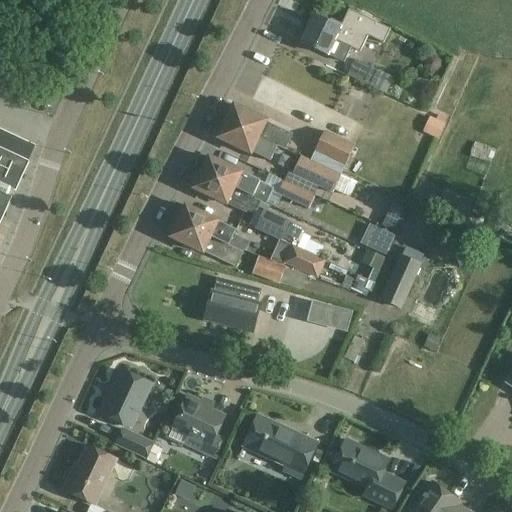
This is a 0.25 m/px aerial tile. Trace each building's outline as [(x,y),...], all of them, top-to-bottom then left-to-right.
[(391,30),(349,10),(343,25),(330,19),(329,22),(314,16),(301,43),(329,56),(337,40),(361,52),(368,36),(384,44),(391,30)] [(355,60),(348,76),(386,94),(394,78),(355,60)] [(278,146),(278,147),(286,151),(293,135),(268,123),(269,121),(234,104),(226,121),(278,146)] [(430,116),(422,132),(438,140),(446,124),(448,118),(439,113),(436,119),(430,116)] [(278,146),(226,121),(218,138),(253,155),(254,153),(271,161),(278,147),(278,146)] [(310,161),(341,176),(355,145),(324,131),(310,161)] [(0,223),(12,197),(8,195),(11,189),(16,191),(29,162),(0,148),(0,223)] [(273,187),(244,174),(209,157),(201,173),(261,201),(262,201),(266,203),(273,187)] [(301,157),(293,174),(298,176),(319,186),(333,193),(334,191),(347,196),(350,196),(353,193),(357,183),(341,176),(310,161),(301,157)] [(261,201),(201,173),(194,188),(229,205),(229,204),(246,213),(247,211),(255,214),(261,201)] [(314,196),(283,181),(277,194),(308,209),(314,196)] [(393,201),(381,226),(398,234),(410,208),(393,201)] [(186,206),(179,221),(243,253),(244,251),(246,252),(250,243),(234,235),(236,230),(220,223),(221,222),(186,206)] [(287,220),(263,209),(254,228),(279,239),(280,236),(299,244),(305,230),(286,222),(287,220)] [(236,267),(243,253),(179,221),(171,237),(205,254),(206,253),(236,267)] [(369,227),(360,246),(368,250),(387,259),(396,240),(377,231),(369,227)] [(324,259),(291,244),(284,261),(316,276),(324,259)] [(384,258),(367,250),(361,264),(378,271),(384,258)] [(285,267),(259,257),(253,274),(279,284),(285,267)] [(420,266),(402,257),(382,301),(401,309),(420,266)] [(373,283),(357,275),(351,291),(368,298),(373,283)] [(350,292),(355,280),(347,277),(341,288),(350,292)] [(211,293),(204,320),(253,333),(260,306),(258,305),(261,290),(218,279),(214,294),(211,293)] [(151,385),(121,371),(114,387),(115,388),(109,400),(105,398),(98,413),(131,429),(151,385)] [(188,396),(172,429),(187,437),(184,443),(207,454),(218,459),(227,440),(216,435),(225,417),(226,415),(223,414),(212,409),(215,403),(203,398),(201,403),(188,396)] [(258,416),(244,447),(285,467),(283,471),(301,480),(317,444),(258,416)] [(154,443),(122,429),(114,446),(146,460),(154,443)] [(370,453),(346,441),(331,472),(367,489),(363,496),(392,510),(404,485),(383,474),(387,465),(369,457),(370,453)] [(117,461),(86,447),(76,466),(77,467),(73,477),(69,475),(62,491),(94,507),(117,461)] [(180,480),(178,496),(194,498),(196,482),(180,480)] [(458,511),(453,509),(458,502),(433,484),(413,511),(458,511)]
